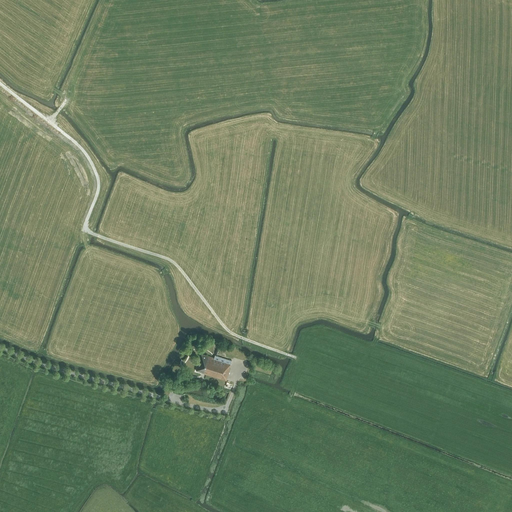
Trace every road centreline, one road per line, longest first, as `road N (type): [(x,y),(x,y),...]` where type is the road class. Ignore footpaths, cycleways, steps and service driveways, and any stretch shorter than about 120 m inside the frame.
road 1 (track): [(294,356),(227,330),(173,262),(83,230),(98,192),(90,161),(0,82)]
road 2 (residential): [(230,396),(220,410),(200,408),(0,347)]
